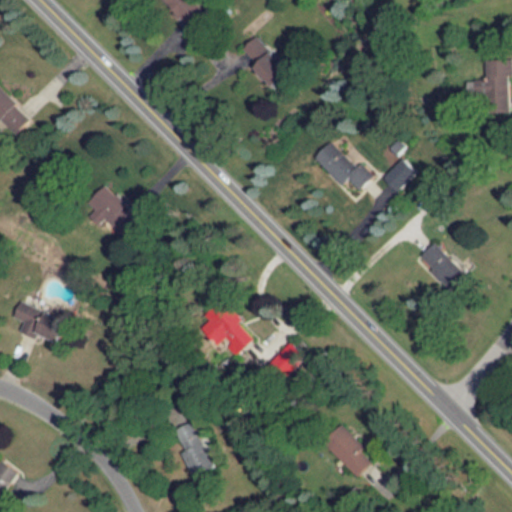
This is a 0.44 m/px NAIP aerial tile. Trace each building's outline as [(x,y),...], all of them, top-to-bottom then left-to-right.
[(204,0),(164,0),(164,12),(188,12),(188,27),(204,27),(204,0)] [(295,71),(258,35),(243,50),(279,87),(295,71)] [(511,58),(488,59),(488,80),(480,80),(481,109),(511,108),(511,58)] [(0,79),(0,115),(19,137),(37,122),(0,79)] [(380,174),(339,132),(316,155),(346,186),(353,179),(364,190),(380,174)] [(406,153),(387,172),(401,185),(419,167),(406,153)] [(91,201),(99,209),(92,216),(102,226),(109,219),(125,235),(142,218),(107,185),(91,201)] [(453,290),(470,274),(440,241),(423,257),(453,290)] [(260,339),(227,298),(206,315),(240,356),(260,339)] [(18,318),(23,320),(20,328),(65,344),(73,320),(24,302),(18,318)] [(347,420),(329,438),(363,471),(376,457),(366,448),(371,443),(347,420)] [(175,431),(196,477),(218,467),(197,421),(175,431)] [(0,502),(22,472),(2,458),(0,460),(0,502)]
